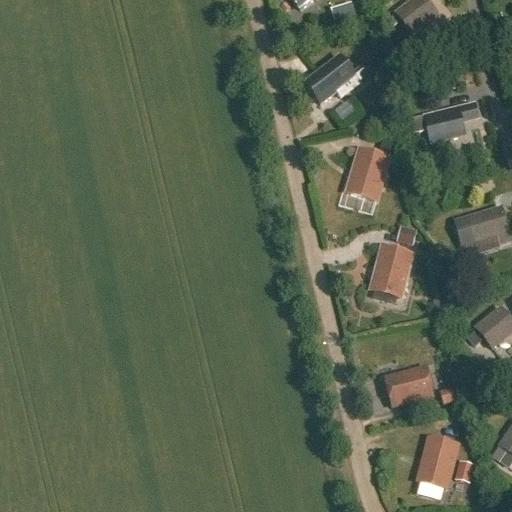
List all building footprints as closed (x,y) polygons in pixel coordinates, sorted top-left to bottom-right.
[(288,0),(299,14),(317,0),(288,0)] [(416,0),(387,23),(392,29),(399,24),(411,38),(437,18),(422,0),(416,0)] [(354,23),(350,7),(338,11),(343,26),(354,23)] [(371,77),(364,68),(351,78),(339,61),(304,88),(319,108),(341,91),(345,96),(371,77)] [(441,90),(453,88),(451,78),(439,81),(441,90)] [(426,135),(429,148),(460,141),(456,127),(477,123),(474,109),(409,125),(413,138),(426,135)] [(396,146),(383,142),(379,155),(392,159),(396,146)] [(359,155),(347,196),(375,205),(387,163),(359,155)] [(454,226),(462,255),(473,252),(471,244),(494,237),(498,248),(510,244),(501,212),(454,226)] [(403,232),(399,245),(412,249),(415,235),(403,232)] [(382,252),(371,294),(399,302),(410,259),(382,252)] [(483,343),(491,353),(511,336),(511,327),(500,312),(474,333),(475,334),(469,339),(476,349),(483,343)] [(383,382),(391,412),(432,401),(425,372),(383,382)] [(456,406),(453,393),(441,396),(444,409),(456,406)] [(492,460),(501,466),(507,457),(511,460),(511,429),(497,450),(498,451),(492,460)] [(428,444),(417,485),(446,493),(456,451),(428,444)] [(472,470),(460,466),(455,484),(468,488),(472,470)]
